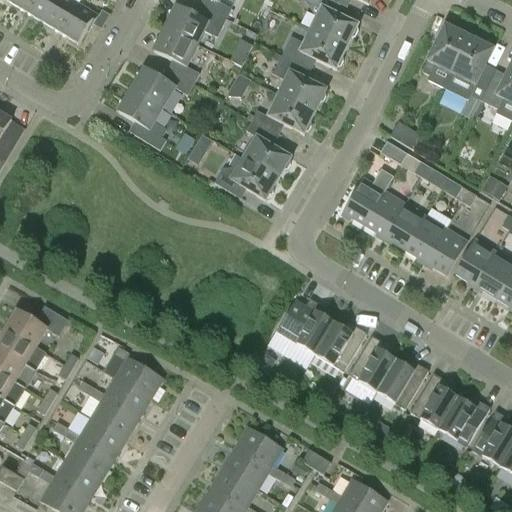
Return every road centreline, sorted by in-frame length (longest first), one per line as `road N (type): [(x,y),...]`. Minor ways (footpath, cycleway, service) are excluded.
road 1 (residential): [(511,390),(317,265),(302,246),(304,223),(428,0)]
road 2 (residential): [(138,0),(73,100),(54,106),(0,74)]
road 3 (residential): [(153,511),(219,404)]
